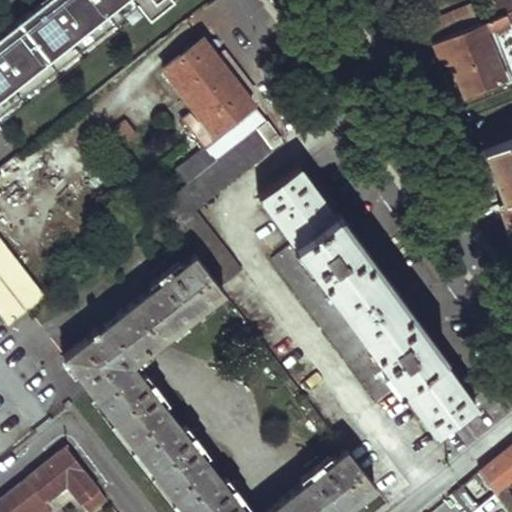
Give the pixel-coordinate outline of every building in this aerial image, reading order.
[(43,0),(0,34),(0,120),(141,11),(148,20),(172,0),(43,0)] [(511,0),(480,0),(487,17),(511,7),(511,0)] [(465,4),(420,21),(428,41),(430,40),(473,23),(465,4)] [(492,28),(511,21),(511,7),(487,17),(473,23),(430,40),(437,57),(448,61),(462,94),(503,78),(487,36),(494,33),(492,28)] [(503,78),(510,75),(494,33),(487,36),(503,78)] [(201,38),(163,69),(190,104),(186,108),(195,119),(188,123),(205,147),(194,156),(206,170),(257,130),(267,123),(201,38)] [(126,120),(105,137),(113,148),(135,131),(126,120)] [(257,130),(272,149),(282,142),(267,123),(257,130)] [(506,124),(478,134),(482,147),(511,136),(506,124)] [(274,152),(272,149),(257,130),(206,170),(193,181),(158,207),(195,254),(220,287),(242,269),(197,211),(274,152)] [(511,135),(511,136),(482,147),(502,197),(511,193),(511,135)] [(194,156),(181,166),(193,181),(206,170),(194,156)] [(299,165),(257,195),(293,243),(271,259),(376,402),(394,388),(397,393),(401,390),(434,435),(475,405),(299,165)] [(511,193),(502,197),(497,200),(511,239),(511,193)] [(0,244),(0,314),(8,325),(42,299),(0,244)] [(93,332),(64,355),(186,511),(340,511),(374,486),(346,449),(326,464),(318,456),(303,466),(310,476),(263,511),(248,511),(239,499),(248,493),(236,479),(228,486),(199,447),(207,441),(196,427),(187,433),(158,395),(167,387),(156,374),(147,381),(133,361),(223,291),(220,287),(195,254),(175,269),(167,261),(154,271),(160,280),(99,327),(96,323),(90,328),(93,332)] [(511,444),(451,492),(466,511),(471,511),(495,493),(504,485),(511,478),(511,444)] [(66,446),(27,477),(46,501),(68,483),(76,493),(89,509),(105,496),(100,489),(66,446)] [(27,477),(0,498),(0,511),(31,511),(46,501),(27,477)] [(68,483),(46,501),(51,508),(53,511),(76,493),(68,483)] [(504,485),(495,493),(511,511),(511,494),(511,495),(504,485)] [(46,511),(51,508),(46,501),(31,511),(46,511)]
